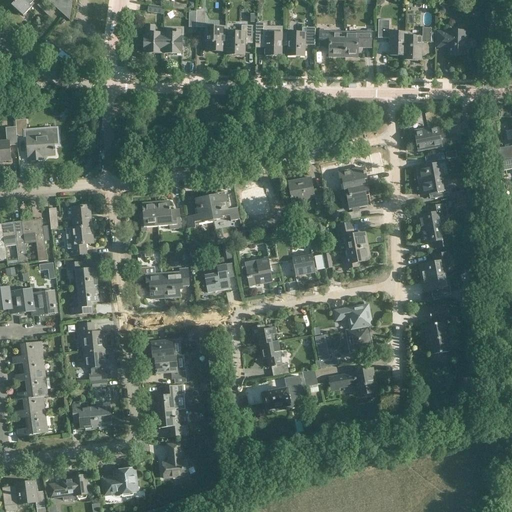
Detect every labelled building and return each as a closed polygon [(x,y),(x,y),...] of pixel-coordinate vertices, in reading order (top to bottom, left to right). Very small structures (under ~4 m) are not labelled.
[(32,7),(30,5),(34,0),(16,0),(11,5),(23,16),(32,7)] [(41,0),(37,5),(42,10),(46,5),(41,0)] [(47,0),(69,20),(72,0),(47,0)] [(148,5),(147,12),(163,14),(164,7),(148,5)] [(196,28),(204,28),(205,11),(196,10),(196,11),(196,28)] [(390,54),(405,54),(405,36),(406,36),(406,32),(389,32),(389,20),(378,20),(378,38),(390,39),(390,54)] [(226,33),(225,52),(225,55),(241,55),(241,46),(245,46),(245,43),(252,43),(253,26),(242,25),(241,33),(226,33)] [(162,52),(163,34),(162,34),(162,33),(154,33),(154,26),(145,26),(145,36),(144,36),(144,44),(143,45),(143,49),(144,50),(144,52),(145,52),(145,53),(162,53),(162,52)] [(225,52),(226,33),(226,28),(206,27),(206,45),(210,45),(209,51),(225,52)] [(284,33),(266,33),(266,27),(256,27),(255,40),(265,40),(265,42),(266,42),(266,46),(265,46),(265,55),(282,56),(282,46),(284,46),(284,33)] [(284,46),(287,46),(287,56),(304,56),(304,47),(303,47),(303,43),(315,44),(315,28),(302,28),(302,33),(287,32),(287,33),(284,33),(284,46)] [(405,54),(405,58),(420,59),(420,42),(430,43),(431,28),(422,28),(422,37),(406,36),(405,36),(405,54)] [(163,34),(162,52),(163,52),(163,53),(180,54),(180,52),(182,52),(182,51),(183,50),(183,45),(182,44),(182,36),(181,36),(181,31),(171,31),(171,33),(164,33),(164,34),(163,34)] [(444,46),(448,46),(448,55),(466,56),(467,32),(448,31),(448,32),(437,32),(437,47),(444,47),(444,46)] [(345,35),(337,35),(337,33),(319,32),(319,46),(326,47),(326,45),(329,45),(329,52),(335,52),(335,57),(345,57),(345,35)] [(345,57),(357,57),(357,47),(370,47),(371,33),(345,33),(345,35),(345,57)] [(48,88),(45,86),(39,80),(36,83),(45,92),(48,88)] [(24,135),(24,126),(26,126),(26,119),(15,120),(16,127),(16,136),(24,135)] [(17,145),(16,136),(16,127),(8,128),(9,141),(0,141),(0,161),(10,160),(9,146),(17,145)] [(438,129),(425,131),(424,130),(414,132),(417,147),(425,146),(426,150),(441,147),(438,129)] [(58,144),(58,135),(53,135),(52,130),(42,130),(42,131),(26,133),(28,157),(30,156),(30,160),(38,160),(37,156),(54,155),(53,145),(58,144)] [(511,157),(511,147),(511,146),(499,148),(501,160),(511,157)] [(511,159),(501,161),(503,170),(511,168),(511,159)] [(441,177),(438,164),(415,168),(417,181),(441,177)] [(342,179),(344,190),(348,190),(348,189),(364,186),(363,181),(366,180),(364,168),(338,173),(339,179),(342,179)] [(441,177),(417,181),(419,189),(420,189),(421,195),(432,193),(433,199),(449,196),(448,193),(451,193),(451,189),(444,191),(441,177)] [(297,180),(288,182),(291,203),(315,199),(317,208),(326,206),(324,191),(314,193),(311,178),(302,180),(297,181),(297,180)] [(369,193),(367,185),(364,186),(348,189),(348,190),(349,195),(346,195),(349,209),(352,209),(353,212),(346,214),(347,220),(360,218),(358,208),(367,206),(365,194),(369,193)] [(250,211),(265,208),(266,211),(272,210),(270,195),(264,196),(263,191),(256,192),(256,189),(246,190),(250,211)] [(451,193),(448,193),(449,196),(449,200),(462,197),(468,196),(467,190),(451,193)] [(218,195),(209,197),(213,220),(227,218),(227,217),(230,217),(231,221),(239,220),(237,208),(227,210),(225,195),(218,196),(218,195)] [(197,223),(213,220),(209,197),(195,199),(198,215),(187,217),(188,229),(195,228),(195,223),(197,223)] [(156,203),(158,225),(169,224),(169,229),(181,228),(180,214),(171,215),(170,201),(156,203)] [(158,225),(156,203),(142,204),(143,219),(140,220),(141,231),(147,231),(146,226),(158,225)] [(429,214),(418,216),(420,230),(439,226),(437,216),(444,214),(442,205),(428,208),(429,214)] [(72,208),(74,228),(91,226),(91,218),(90,218),(90,215),(89,206),(72,208)] [(49,209),(51,230),(58,229),(56,208),(49,209)] [(14,225),(14,222),(1,224),(3,237),(4,245),(5,245),(16,243),(19,265),(27,263),(24,242),(21,224),(14,225)] [(34,222),(21,223),(21,224),(24,242),(36,241),(39,262),(47,261),(44,241),(49,241),(47,226),(43,227),(43,231),(35,232),(34,222)] [(342,244),(345,244),(346,250),(367,246),(364,233),(351,235),(350,231),(353,231),(351,223),(338,226),(342,244)] [(377,224),(365,226),(368,244),(380,242),(377,224)] [(71,229),(65,229),(67,249),(70,249),(71,255),(86,254),(85,244),(93,243),(91,226),(74,228),(71,228),(71,229)] [(448,236),(441,238),(439,226),(420,230),(423,244),(435,242),(436,248),(450,246),(448,236)] [(285,241),(275,243),(276,247),(278,259),(279,259),(279,263),(289,261),(288,257),(285,241)] [(356,263),(369,260),(367,246),(346,250),(347,257),(344,258),(346,269),(357,267),(356,263)] [(279,259),(278,259),(276,247),(266,249),(268,259),(256,261),(256,264),(248,266),(250,276),(247,277),(249,287),(261,285),(260,282),(264,281),(264,282),(272,281),(269,265),(279,263),(279,259)] [(315,273),(312,252),(291,256),(295,276),(315,273)] [(445,274),(443,265),(450,264),(448,253),(433,255),(435,262),(419,265),(421,279),(423,279),(445,275),(445,274)] [(322,255),(325,269),(332,267),(329,254),(322,255)] [(77,290),(98,288),(96,270),(84,271),(83,269),(82,269),(82,262),(67,264),(68,271),(75,271),(76,284),(78,284),(79,290),(77,290)] [(227,277),(234,276),(231,264),(217,267),(218,273),(205,276),(208,293),(230,289),(227,277)] [(162,274),(165,298),(179,297),(179,290),(182,289),(182,286),(189,285),(187,269),(180,270),(180,273),(162,274)] [(165,298),(162,274),(146,276),(147,291),(150,291),(151,299),(165,298)] [(423,279),(426,292),(431,291),(432,293),(439,292),(438,290),(449,288),(447,274),(445,274),(445,275),(423,279)] [(99,302),(98,288),(77,290),(79,308),(71,308),(72,316),(92,314),(91,303),(99,302)] [(0,308),(11,307),(10,304),(8,292),(9,292),(8,289),(0,290),(0,308)] [(9,292),(8,292),(10,304),(17,303),(18,311),(33,309),(33,306),(32,306),(31,294),(31,291),(16,293),(16,291),(9,292)] [(31,294),(32,306),(33,306),(39,305),(40,314),(56,311),(53,293),(38,295),(38,293),(31,294)] [(349,324),(350,330),(368,327),(372,327),(369,310),(364,311),(363,306),(334,311),(336,321),(351,318),(352,323),(349,324)] [(437,355),(437,354),(449,351),(446,337),(448,337),(447,329),(444,330),(442,320),(449,318),(447,307),(429,310),(431,322),(432,322),(432,325),(425,326),(427,336),(428,336),(429,341),(428,343),(430,355),(432,355),(432,356),(437,355)] [(83,351),(83,352),(104,350),(103,340),(102,340),(101,335),(102,335),(102,332),(94,333),(93,323),(79,325),(80,334),(82,334),(83,345),(84,345),(84,351),(83,351)] [(272,342),(271,335),(276,334),(275,328),(264,330),(263,326),(251,328),(253,338),(258,337),(259,345),(272,342)] [(365,329),(368,328),(368,327),(350,330),(346,331),(349,346),(353,345),(354,352),(372,349),(369,333),(366,334),(365,329)] [(150,342),(152,359),(154,358),(154,359),(174,357),(174,356),(172,340),(150,342)] [(278,341),(272,342),(259,345),(259,346),(260,345),(263,359),(267,359),(268,367),(271,367),(273,377),(289,374),(287,364),(282,365),(278,341)] [(42,354),(40,354),(39,342),(23,344),(24,356),(22,356),(23,363),(25,363),(25,362),(41,360),(41,361),(43,360),(42,354)] [(104,350),(83,352),(84,362),(85,369),(87,368),(91,368),(91,372),(92,375),(100,374),(100,371),(100,367),(106,367),(105,356),(104,356),(103,350),(104,350)] [(154,359),(156,374),(172,372),(172,379),(186,378),(186,371),(178,372),(176,356),(174,356),(174,357),(154,359)] [(337,358),(334,358),(319,361),(320,367),(320,368),(338,364),(337,358)] [(43,372),(41,361),(41,360),(25,362),(25,363),(27,374),(25,374),(26,381),(27,381),(44,378),(44,379),(45,378),(44,371),(43,372)] [(352,373),(353,374),(329,378),(331,391),(338,390),(338,388),(355,384),(357,396),(376,392),(372,369),(352,373)] [(92,375),(89,375),(90,382),(92,382),(101,381),(100,374),(92,375)] [(303,398),(299,376),(284,379),(286,389),(263,393),(267,410),(275,409),(290,406),(289,401),(303,398)] [(45,390),(44,379),(44,378),(27,381),(29,392),(27,392),(28,398),(41,396),(41,397),(48,396),(47,389),(45,390)] [(169,395),(156,396),(158,413),(177,411),(177,410),(182,410),(180,394),(183,394),(183,385),(169,386),(169,395)] [(43,408),(41,397),(41,396),(28,398),(25,399),(26,410),(25,411),(26,418),(27,417),(43,414),(43,415),(45,415),(44,408),(43,408)] [(94,408),(96,427),(112,426),(109,403),(104,404),(104,406),(94,408)] [(96,427),(94,408),(79,409),(79,404),(72,405),(74,423),(80,422),(81,429),(96,427)] [(177,411),(158,413),(159,428),(171,427),(172,437),(188,435),(187,425),(179,426),(177,411)] [(45,426),(43,415),(43,414),(27,417),(29,428),(27,429),(28,435),(48,433),(47,426),(45,426)] [(168,458),(169,458),(169,462),(163,463),(164,479),(188,476),(186,460),(181,461),(179,444),(167,445),(168,458)] [(114,471),(115,478),(103,479),(105,495),(117,494),(117,495),(135,493),(134,487),(137,486),(134,469),(114,471)] [(61,484),(49,485),(51,498),(62,497),(63,500),(75,499),(75,496),(76,496),(78,499),(86,498),(87,495),(89,494),(88,490),(90,490),(91,488),(91,485),(89,484),(87,484),(86,475),(72,477),(72,478),(60,480),(61,484)] [(45,511),(43,493),(35,495),(33,481),(24,483),(24,485),(2,488),(5,510),(6,510),(5,511),(9,511),(19,511),(18,504),(19,504),(20,505),(36,502),(36,511),(45,511)]
